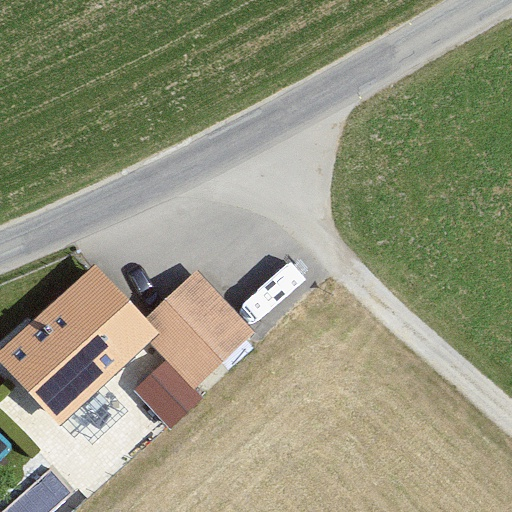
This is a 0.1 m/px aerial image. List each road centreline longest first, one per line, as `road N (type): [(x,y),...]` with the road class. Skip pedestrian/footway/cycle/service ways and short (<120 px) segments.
road 1 (unclassified): [(0,250),(231,143),(483,0)]
road 2 (track): [(231,143),(323,246),(511,426)]
